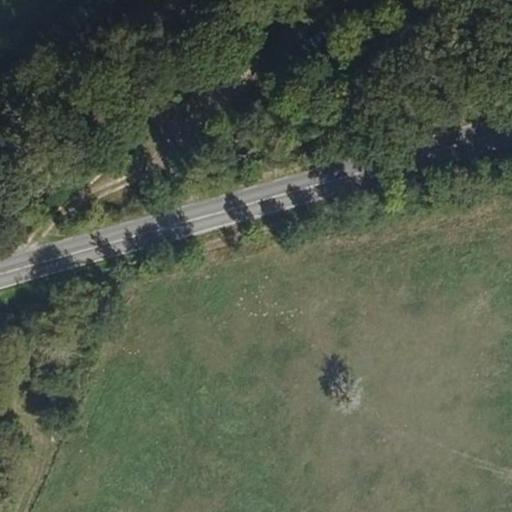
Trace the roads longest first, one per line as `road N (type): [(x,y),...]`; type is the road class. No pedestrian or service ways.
road 1 (primary): [(0,268),(511,121)]
road 2 (track): [(0,62),(103,0)]
